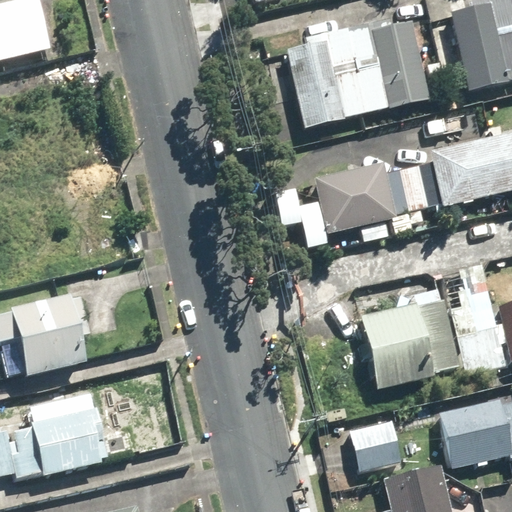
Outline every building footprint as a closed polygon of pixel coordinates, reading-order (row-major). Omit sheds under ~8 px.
[(0,61),(49,50),(37,0),(22,0),(0,5),(0,61)] [(451,17),(449,8),(447,0),(421,0),(426,24),(451,19),(451,17)] [(511,0),(488,0),(449,8),(451,17),(451,19),(467,93),(511,83),(511,0)] [(429,101),(411,17),(283,44),(301,128),(429,101)] [(0,172),(57,159),(40,87),(0,95),(0,172)] [(511,133),(428,152),(440,210),(511,194),(511,133)] [(312,181),(324,235),(427,213),(418,169),(384,176),(382,166),(312,181)] [(35,208),(32,195),(0,202),(0,282),(50,271),(45,250),(61,246),(52,204),(35,208)] [(481,271),(438,280),(441,291),(459,372),(460,378),(503,368),(481,271)] [(441,291),(414,297),(416,306),(433,378),(459,372),(441,291)] [(10,314),(0,316),(0,375),(2,385),(91,364),(75,294),(9,310),(10,314)] [(511,303),(495,307),(506,360),(511,359),(511,303)] [(416,306),(360,319),(376,391),(433,378),(416,306)] [(511,384),(505,386),(509,404),(500,406),(511,458),(511,384)] [(499,399),(438,413),(451,471),(511,458),(500,406),(499,399)] [(6,437),(5,432),(0,432),(0,478),(12,476),(14,483),(40,477),(40,480),(109,464),(96,410),(27,426),(28,432),(6,437)] [(401,465),(392,424),(348,433),(357,475),(401,465)] [(449,511),(441,470),(383,483),(389,511),(449,511)]
